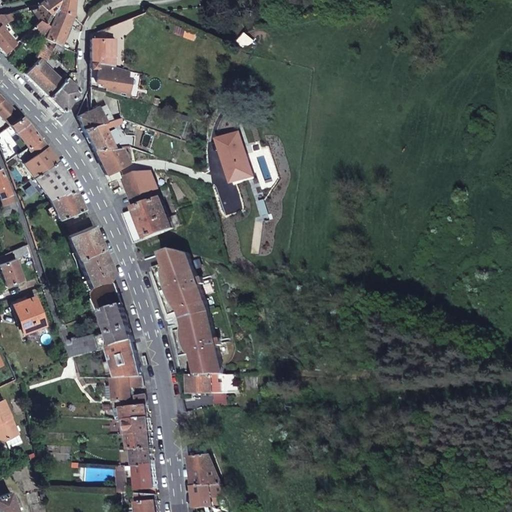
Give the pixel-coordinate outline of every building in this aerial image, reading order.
[(30,11),(37,21),(39,20),(48,26),(56,9),(60,0),(44,0),(39,4),(35,6),(36,8),(30,11)] [(71,15),(72,0),(60,0),(56,9),(71,15)] [(71,15),(56,9),(48,26),(43,37),(57,43),(59,44),(71,15)] [(14,18),(11,13),(4,14),(6,17),(8,21),(14,18)] [(48,26),(39,20),(37,21),(25,33),(32,37),(35,32),(43,37),(48,26)] [(5,24),(1,27),(15,43),(19,39),(5,24)] [(15,43),(1,27),(0,26),(0,50),(4,53),(15,43)] [(187,30),(178,26),(175,34),(184,37),(187,30)] [(197,34),(187,30),(184,37),(194,41),(197,34)] [(57,43),(43,37),(35,55),(38,58),(43,63),(53,45),(55,46),(57,43)] [(113,39),(90,40),(90,63),(96,62),(101,63),(104,64),(113,66),(113,39)] [(43,63),(38,58),(23,74),(27,78),(47,97),(57,87),(64,79),(64,77),(66,75),(63,74),(62,76),(62,75),(59,78),(43,63)] [(128,71),(113,67),(104,64),(101,63),(96,62),(90,63),(89,63),(90,69),(90,84),(99,86),(100,84),(110,86),(109,88),(126,93),(130,78),(126,77),(128,71)] [(76,84),(68,77),(66,79),(64,79),(57,87),(47,97),(61,111),(63,111),(66,107),(68,108),(74,101),(72,99),(77,91),(77,88),(75,86),(76,84)] [(7,104),(0,96),(0,116),(9,125),(20,117),(7,104)] [(105,122),(98,106),(78,117),(82,129),(100,124),(105,122)] [(20,117),(9,125),(0,132),(0,149),(5,163),(12,158),(38,139),(26,122),(24,120),(20,117)] [(121,118),(112,120),(105,122),(104,123),(107,129),(111,131),(119,128),(120,132),(124,131),(121,118)] [(100,124),(82,129),(94,151),(112,149),(109,142),(100,124)] [(118,140),(109,142),(112,149),(114,148),(121,147),(122,147),(125,147),(127,148),(125,136),(117,137),(118,140)] [(220,148),(219,137),(211,138),(212,149),(220,148)] [(38,139),(12,158),(17,165),(21,162),(32,177),(47,167),(56,161),(38,139)] [(129,164),(121,148),(121,147),(114,148),(112,149),(94,151),(106,175),(129,164)] [(221,165),(220,148),(212,149),(208,149),(210,166),(221,165)] [(49,200),(74,190),(56,161),(47,167),(32,177),(49,200)] [(210,166),(210,173),(216,174),(222,172),(221,165),(210,166)] [(9,194),(1,173),(0,169),(0,200),(2,205),(0,205),(0,207),(3,216),(16,212),(9,194)] [(168,193),(166,187),(159,189),(152,170),(138,172),(125,177),(148,238),(181,226),(177,215),(170,217),(163,200),(166,199),(165,197),(168,195),(167,194),(168,193)] [(83,210),(74,190),(49,200),(58,220),(83,210)] [(91,225),(87,217),(73,223),(76,231),(91,225)] [(101,248),(91,225),(76,231),(66,236),(77,258),(101,248)] [(12,251),(15,259),(24,256),(31,253),(28,244),(12,251)] [(115,280),(101,248),(77,258),(90,290),(115,280)] [(192,375),(226,374),(219,346),(218,339),(212,311),(203,285),(200,278),(191,253),(175,249),(160,254),(163,263),(151,268),(168,315),(183,310),(186,319),(188,328),(173,331),(182,372),(190,369),(192,375)] [(15,259),(12,251),(0,256),(0,270),(5,286),(22,280),(15,259)] [(34,263),(31,253),(24,256),(27,266),(34,263)] [(124,304),(115,280),(90,290),(99,313),(104,311),(124,304)] [(44,325),(34,297),(12,305),(23,333),(44,325)] [(124,304),(104,311),(111,333),(100,336),(104,348),(110,346),(135,339),(131,328),(124,304)] [(100,336),(99,335),(69,344),(74,356),(74,358),(75,357),(104,348),(100,336)] [(139,356),(135,339),(110,346),(119,377),(144,375),(141,363),(139,356)] [(226,374),(192,375),(192,393),(229,392),(228,374),(226,374)] [(144,375),(119,377),(115,377),(115,384),(108,385),(109,398),(116,398),(117,401),(134,399),(132,387),(146,386),(144,376),(144,375)] [(149,404),(147,394),(137,396),(139,405),(125,407),(126,420),(130,419),(151,417),(149,404)] [(18,434),(2,400),(0,400),(0,438),(4,440),(18,434)] [(151,417),(130,419),(131,435),(153,432),(151,417)] [(153,432),(131,435),(133,449),(136,449),(154,447),(153,432)] [(154,447),(136,449),(137,466),(139,466),(156,464),(156,460),(154,447)] [(223,484),(212,454),(191,457),(197,508),(214,506),(212,485),(223,484)] [(159,488),(156,464),(139,466),(141,490),(159,488)] [(129,493),(127,466),(116,466),(118,492),(127,493),(129,493)] [(17,511),(10,492),(0,495),(0,511),(17,511)] [(161,511),(160,495),(140,494),(142,511),(161,511)]
